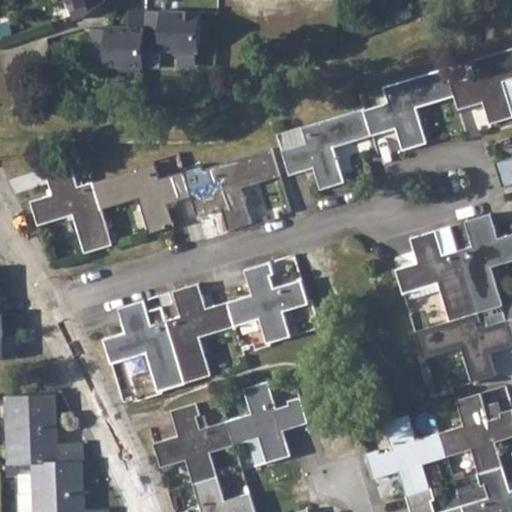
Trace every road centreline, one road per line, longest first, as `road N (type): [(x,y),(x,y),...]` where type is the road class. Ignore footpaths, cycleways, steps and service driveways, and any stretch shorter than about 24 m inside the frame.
road 1 (residential): [(46,305),(373,208)]
road 2 (residential): [(373,208),(409,220),(491,198),(473,147),(394,170),(381,194)]
road 3 (residential): [(46,305),(149,511)]
